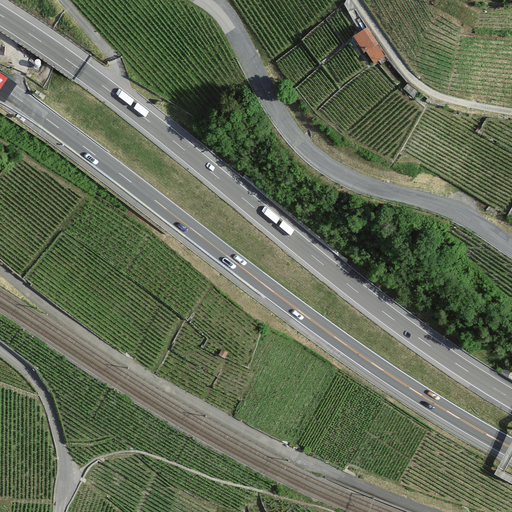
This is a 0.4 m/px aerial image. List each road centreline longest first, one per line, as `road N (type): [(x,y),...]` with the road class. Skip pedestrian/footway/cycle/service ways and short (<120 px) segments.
road 1 (motorway): [(511,398),(364,299),(144,116),(0,14)]
road 2 (motorway): [(0,84),(346,345),(511,448)]
road 3 (track): [(0,268),(141,371),(303,460),(428,511)]
road 4 (tertiary): [(206,0),(312,152),(359,181),(460,214),(511,246)]
road 5 (unclassified): [(354,0),(415,82),(442,97),(511,111)]
road 6 (unclassified): [(59,511),(64,458),(49,402),(35,377),(0,348)]
